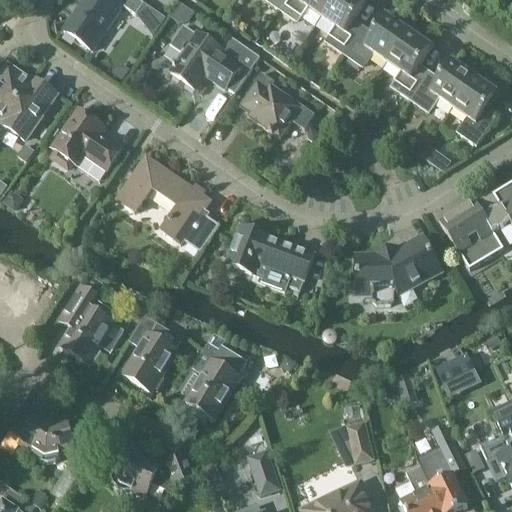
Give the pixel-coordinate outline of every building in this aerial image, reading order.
[(136,18),(144,6),(134,0),(86,0),(63,34),(93,54),(123,9),(136,18)] [(278,13),(287,0),(261,0),(261,2),(278,13)] [(321,21),(335,0),(287,0),(278,13),(295,25),(299,19),(301,21),(308,11),(321,21)] [(344,59),(360,35),(350,29),(368,3),(363,0),(335,0),(321,21),(335,30),(328,40),(331,42),(327,48),(344,59)] [(180,4),(172,19),(187,26),(195,11),(180,4)] [(387,66),(410,32),(387,16),(369,42),(360,35),(344,59),(360,70),(364,65),(367,67),(374,57),(387,66)] [(229,42),(221,54),(197,37),(196,38),(183,29),(170,49),(183,58),(170,76),(195,94),(205,79),(226,93),(227,92),(235,98),(260,61),(230,40),(229,42)] [(409,104),(425,81),(415,74),(433,48),(410,32),(387,66),(400,75),(393,85),(396,87),(392,92),(409,104)] [(453,112),(476,78),(453,62),(436,88),(425,81),(409,104),(426,116),(430,110),(433,112),(440,102),(453,112)] [(24,144),(56,97),(34,82),(31,87),(8,71),(0,82),(0,120),(5,124),(2,128),(24,144)] [(315,118),(271,88),(272,86),(261,78),(241,107),(251,114),(247,120),(280,143),(292,125),(305,133),(315,118)] [(476,78),(453,112),(467,121),(460,131),(463,133),(459,138),(476,150),(492,127),(482,120),(499,94),(476,78)] [(69,176),(75,168),(77,169),(85,158),(107,174),(122,152),(99,137),(104,130),(79,113),(52,152),(54,154),(49,162),(69,176)] [(440,157),(432,167),(443,176),(451,165),(440,157)] [(201,256),(220,228),(208,220),(210,217),(205,213),(211,204),(201,198),(201,194),(197,191),(194,193),(146,160),(116,204),(134,216),(151,192),(179,211),(163,236),(181,248),(184,244),(201,256)] [(511,186),(494,198),(496,202),(479,212),(476,209),(443,230),(470,274),(504,253),(494,236),(510,226),(511,229),(511,186)] [(300,295),(314,258),(240,230),(226,267),(256,278),(260,267),(289,278),(285,289),(300,295)] [(409,292),(441,276),(422,241),(403,252),(404,254),(398,257),(396,254),(378,260),(378,263),(372,264),(372,261),(357,262),(358,299),(372,299),(372,305),(376,310),(391,309),(395,305),(395,296),(398,296),(408,291),(409,292)] [(110,355),(124,332),(113,326),(118,318),(93,303),(95,300),(83,293),(66,319),(78,326),(61,353),(86,369),(87,368),(89,369),(94,367),(101,357),(99,351),(98,350),(99,349),(110,355)] [(162,377),(183,343),(146,320),(130,347),(140,353),(124,381),(150,397),(151,395),(152,396),(158,394),(164,384),(162,378),(162,377)] [(222,351),(220,355),(208,347),(177,398),(188,404),(186,407),(191,410),(188,415),(205,425),(208,421),(213,424),(240,381),(239,380),(247,366),(222,351)] [(436,372),(447,394),(462,387),(458,380),(474,373),(466,358),(436,372)] [(413,377),(396,379),(399,402),(415,400),(413,377)] [(507,444),(511,452),(498,458),(486,464),(495,484),(507,478),(511,487),(511,486),(511,402),(490,413),(505,445),(507,444)] [(61,458),(75,455),(68,424),(52,428),(38,420),(42,414),(29,406),(10,435),(22,443),(20,446),(34,455),(33,456),(36,463),(42,466),(49,467),(56,466),(61,458)] [(373,463),(367,428),(350,431),(357,466),(373,463)] [(445,459),(459,452),(447,428),(433,434),(445,459)] [(165,493),(168,487),(174,490),(184,485),(194,478),(186,458),(158,469),(144,463),(138,448),(108,459),(114,474),(112,475),(111,482),(113,488),(118,493),(125,495),(132,494),(132,493),(147,499),(152,488),(165,493)] [(485,471),(476,453),(465,458),(474,476),(485,471)] [(282,493),(268,455),(249,462),(262,500),(282,493)] [(430,491),(440,511),(460,511),(466,509),(451,477),(450,478),(448,475),(443,478),(434,460),(420,467),(421,469),(420,470),(429,488),(428,488),(430,491)] [(402,511),(440,511),(430,491),(428,488),(429,488),(420,470),(407,476),(412,488),(398,495),(403,504),(400,506),(402,511)] [(64,475),(52,495),(63,501),(75,481),(64,475)] [(372,511),(360,486),(320,505),(322,511),(372,511)] [(10,491),(2,503),(1,503),(0,504),(0,511),(18,511),(26,501),(10,491)] [(41,511),(50,500),(37,491),(29,504),(41,511)]
